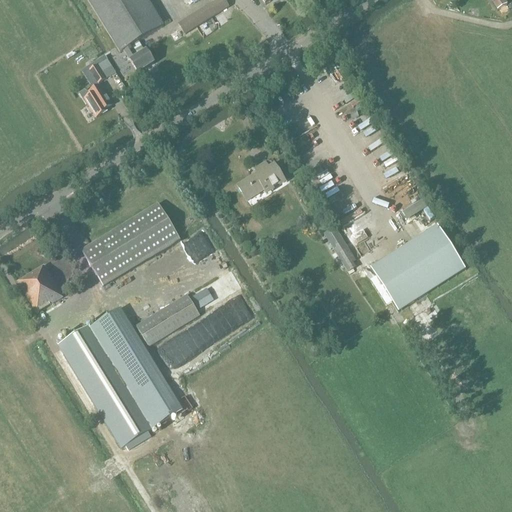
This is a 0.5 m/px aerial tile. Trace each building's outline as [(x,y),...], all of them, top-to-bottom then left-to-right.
[(147,0),(87,0),(121,54),(124,52),(131,47),(139,43),(164,27),(147,0)] [(185,35),(229,8),(224,0),(218,0),(178,25),(185,35)] [(491,0),(501,15),(510,10),(507,5),(504,0),(491,0)] [(90,57),(101,49),(95,40),(83,47),(90,57)] [(131,47),(124,52),(138,74),(154,64),(147,51),(145,52),(139,43),(131,47)] [(88,68),(81,72),(93,90),(99,86),(99,85),(116,74),(107,61),(108,61),(105,57),(95,63),(97,67),(90,71),(88,68)] [(85,91),(79,95),(86,106),(87,105),(96,119),(109,111),(107,109),(112,106),(100,86),(99,86),(93,90),(88,93),(86,92),(85,91)] [(280,188),(286,184),(275,166),(270,170),(265,163),(255,170),(257,174),(237,187),(247,203),(264,192),(266,196),(275,191),(274,189),(279,186),(280,188)] [(321,166),(310,172),(314,178),(324,172),(321,166)] [(407,221),(430,212),(426,203),(403,212),(407,221)] [(82,252),(104,288),(181,242),(158,205),(82,252)] [(334,227),(323,234),(324,236),(331,246),(335,252),(338,257),(340,262),(345,268),(347,273),(355,268),(352,263),(355,261),(334,227)] [(437,227),(370,270),(397,312),(399,314),(408,309),(465,272),(465,270),(437,227)] [(354,235),(358,244),(369,239),(364,230),(354,235)] [(282,252),(279,253),(278,256),(280,259),(283,260),(286,259),(287,255),(285,253),(282,252)] [(18,283),(37,315),(63,299),(44,267),(18,283)] [(199,311),(214,301),(207,290),(192,299),(199,311)] [(149,349),(169,336),(200,317),(187,296),(136,328),(149,349)] [(74,336),(58,346),(122,450),(155,429),(179,414),(116,313),(93,327),(92,325),(74,336)]
